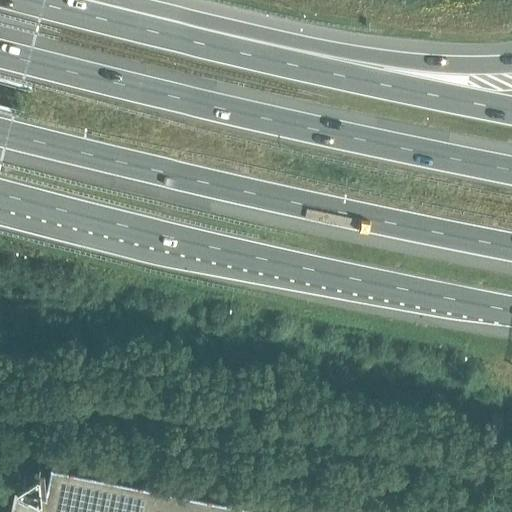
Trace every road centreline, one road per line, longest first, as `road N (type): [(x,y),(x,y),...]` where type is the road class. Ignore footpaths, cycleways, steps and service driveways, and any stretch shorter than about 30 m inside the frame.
road 1 (motorway): [(511,170),(0,51)]
road 2 (motorway): [(0,193),(511,310)]
road 3 (motorway): [(0,130),(511,247)]
road 4 (motorway): [(339,72),(34,0)]
road 5 (motorway): [(511,108),(339,72)]
road 6 (motorway): [(511,64),(339,72)]
